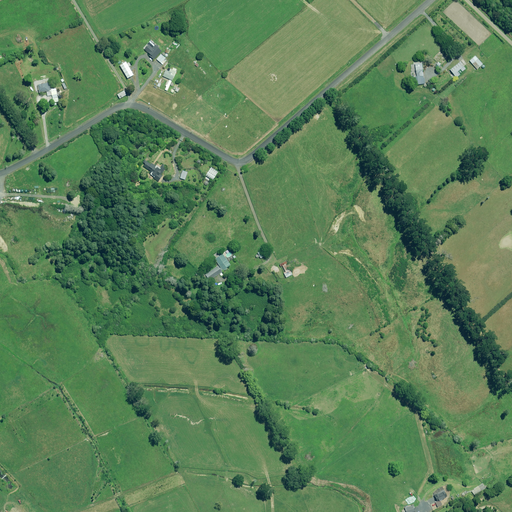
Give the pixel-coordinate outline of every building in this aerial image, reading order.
[(153,46),(150,43),(145,49),(150,54),(149,56),(154,60),(162,51),(154,43),(153,45),(154,46),(153,46)] [(161,63),(166,58),(161,54),(157,59),(161,63)] [(482,64),(474,56),(469,61),(476,69),(482,64)] [(127,62),(121,66),(128,79),(134,75),(127,62)] [(459,74),(457,71),(460,69),(461,71),(465,69),(459,62),(449,70),(455,78),(459,74)] [(414,64),(415,76),(413,76),(414,85),(424,83),(421,63),(414,64)] [(163,76),(173,80),(175,74),(166,70),(163,76)] [(39,93),(49,91),(47,92),(48,96),(52,95),(53,100),(54,100),(55,102),(59,101),(56,88),(51,89),(49,82),(38,84),(39,93)] [(160,174),(165,168),(164,167),(165,166),(163,164),(160,168),(152,163),(151,164),(145,160),(143,162),(145,164),(144,166),(151,171),(150,172),(150,173),(155,176),(154,178),(159,181),(163,176),(160,174)] [(218,172),(211,168),(206,176),(209,178),(208,179),(207,178),(206,179),(209,181),(210,180),(208,179),(209,178),(212,180),(218,172)] [(261,258),(266,256),(263,250),(262,251),(261,250),(260,251),(258,252),(261,258)] [(231,265),(223,254),(215,259),(223,271),(231,265)] [(286,261),(279,265),(281,267),(283,266),(286,272),(284,273),(287,278),(293,274),(286,261)] [(209,277),(210,278),(211,277),(211,278),(212,278),(213,278),(223,272),(219,266),(206,274),(208,278),(209,277)] [(473,494),(485,488),(483,484),(471,491),(473,494)] [(436,502),(435,502),(437,507),(442,505),(440,500),(446,497),(443,490),(433,495),(436,502)]
